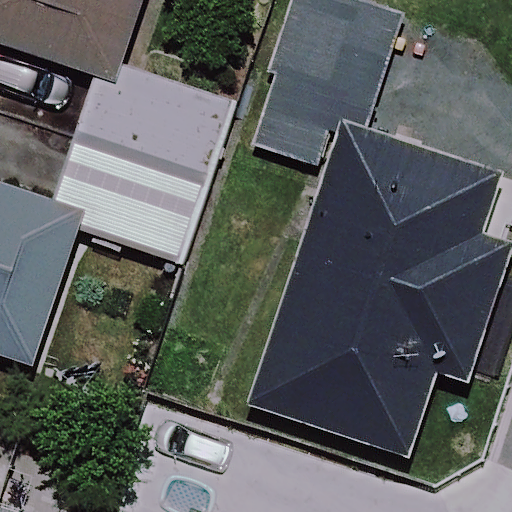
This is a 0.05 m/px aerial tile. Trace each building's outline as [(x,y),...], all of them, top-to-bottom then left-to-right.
[(122,88),(129,61),(150,0),(0,0),(0,50),(98,83),(122,88)] [(345,124),(373,134),(412,18),(359,0),(303,0),(254,147),(332,173),(345,124)] [(87,220),(82,239),(186,274),(245,101),(129,61),(122,88),(98,83),(54,209),(87,220)] [(345,124),(332,173),(253,408),(411,461),(440,376),(470,386),(511,262),(511,180),(373,134),(345,124)] [(87,220),(54,209),(0,190),(0,359),(37,372),(82,239),(87,220)]
